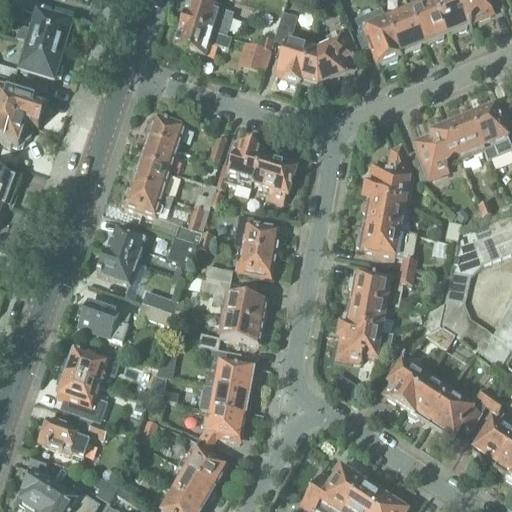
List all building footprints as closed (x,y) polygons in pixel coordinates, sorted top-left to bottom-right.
[(8,0),(5,10),(12,12),(34,18),(38,6),(18,0),(8,0)] [(456,0),(430,0),(432,4),(446,38),(447,38),(456,34),(457,33),(460,35),(466,33),(467,29),(468,29),(456,0)] [(456,0),(468,29),(469,28),(469,30),(471,29),(470,26),(478,22),(480,24),(490,20),(490,17),(492,17),(489,10),(484,0),(456,0)] [(219,12),(189,2),(188,5),(185,8),(184,12),(185,16),(184,17),(181,26),(226,41),(233,18),(219,13),(219,12)] [(432,4),(408,14),(422,48),(424,47),(433,43),(434,43),(437,45),(444,42),(445,38),(446,38),(432,4)] [(408,14),(387,23),(401,56),(410,52),(413,55),(420,52),(421,48),(422,48),(408,14)] [(381,15),(355,26),(361,42),(357,43),(361,53),(368,50),(375,69),(377,69),(388,64),(389,65),(391,66),(397,64),(397,60),(400,59),(401,59),(400,57),(401,56),(387,23),(385,24),(381,15)] [(37,18),(28,46),(62,56),(65,45),(71,44),(74,36),(69,31),(70,28),(51,22),(50,19),(42,17),(39,19),(39,18),(37,18)] [(300,89),(301,85),(312,51),(310,50),(311,49),(299,45),(300,42),(293,40),(298,21),(282,17),(274,42),(286,47),(276,79),(284,82),(284,84),(287,85),(287,88),(294,91),(297,88),(300,89)] [(177,35),(172,48),(175,49),(174,52),(204,61),(208,47),(228,53),(231,42),(226,41),(181,26),(178,36),(177,35)] [(315,52),(312,51),(301,85),(310,88),(312,92),(312,93),(313,94),(314,92),(327,86),(329,89),(338,84),(338,81),(354,74),(349,61),(359,58),(350,35),(328,43),(330,50),(319,54),(318,50),(315,52)] [(62,56),(28,46),(20,75),(22,76),(23,79),(31,81),(33,79),(53,85),(54,82),(61,81),(63,73),(58,68),(62,56)] [(269,55),(253,50),(246,73),(262,78),(269,55)] [(0,83),(12,88),(16,75),(0,69),(0,83)] [(0,83),(0,120),(31,131),(31,130),(38,133),(46,109),(14,99),(9,97),(12,88),(0,83)] [(472,120),(472,121),(470,121),(484,156),(487,165),(511,155),(511,154),(495,111),(492,112),(489,110),(481,114),(481,117),(477,118),(478,120),(473,122),(472,120)] [(0,146),(17,152),(23,150),(24,146),(26,146),(26,144),(30,143),(32,136),(30,132),(31,131),(0,120),(0,146)] [(449,130),(445,132),(460,166),(484,156),(470,121),(467,122),(465,120),(457,123),(457,127),(453,128),(454,129),(449,131),(449,130)] [(146,145),(177,154),(184,131),(154,121),(152,125),(150,126),(148,131),(150,133),(146,145)] [(422,183),(429,180),(447,173),(446,171),(460,166),(445,132),(444,132),(441,130),(434,133),(433,137),(430,138),(432,142),(416,149),(418,155),(410,158),(416,172),(417,172),(422,183)] [(216,143),(212,154),(222,157),(226,146),(216,143)] [(140,164),(138,167),(169,177),(177,154),(146,145),(143,155),(140,156),(138,160),(140,164)] [(223,170),(218,185),(227,188),(251,195),(252,191),(260,165),(263,165),(263,164),(265,157),(261,155),(262,152),(261,152),(250,148),(249,151),(248,151),(236,147),(228,172),(223,170)] [(365,200),(365,202),(366,202),(366,203),(404,210),(408,184),(410,177),(400,152),(398,153),(392,155),(388,175),(374,172),(370,189),(369,189),(369,191),(367,191),(366,194),(368,195),(367,199),(366,199),(365,200)] [(212,154),(209,165),(218,168),(222,157),(212,154)] [(260,165),(252,191),(273,198),(270,206),(283,210),(288,192),(291,193),(292,190),(290,189),(294,174),(295,168),(293,164),(286,162),(282,164),(280,170),(279,169),(263,164),(263,165),(260,165)] [(169,177),(138,167),(138,169),(135,170),(133,175),(135,178),(131,189),(162,199),(169,177)] [(0,206),(5,208),(8,202),(13,204),(21,181),(10,177),(8,181),(1,178),(0,178),(0,206)] [(216,191),(215,193),(224,196),(227,188),(218,185),(216,191)] [(172,203),(162,199),(131,189),(128,197),(125,198),(121,208),(124,210),(123,212),(155,222),(156,219),(159,220),(161,213),(158,212),(159,209),(168,212),(172,203)] [(212,203),(210,211),(216,212),(216,211),(220,212),(224,200),(214,197),(212,203)] [(198,198),(194,210),(195,210),(204,214),(208,216),(209,214),(210,211),(212,203),(207,201),(198,198)] [(364,207),(362,215),(365,217),(364,223),(366,223),(364,230),(399,236),(401,226),(404,210),(366,203),(366,204),(367,204),(367,206),(364,207)] [(488,207),(480,210),(484,218),(485,221),(493,218),(491,215),(488,207)] [(179,230),(175,241),(198,249),(199,245),(202,237),(208,216),(204,214),(195,210),(194,210),(187,232),(179,230)] [(469,219),(463,213),(455,220),(461,227),(462,226),(464,227),(469,223),(467,221),(469,219)] [(511,227),(508,216),(498,220),(511,257),(511,256),(511,227)] [(501,261),(511,257),(498,220),(488,224),(501,261)] [(239,221),(233,252),(242,253),(276,259),(276,257),(279,257),(281,247),(278,246),(280,236),(253,231),(255,224),(239,221)] [(488,224),(478,228),(491,264),(501,261),(488,224)] [(449,226),(447,235),(459,238),(460,234),(461,228),(449,226)] [(478,228),(473,230),(477,243),(472,244),(481,268),(491,264),(478,228)] [(357,242),(356,250),(359,253),(359,254),(358,255),(375,258),(395,262),(404,263),(412,265),(417,240),(407,238),(399,236),(364,230),(363,235),(362,235),(362,236),(361,239),(361,240),(357,242)] [(460,234),(459,238),(457,245),(451,275),(471,279),(481,268),(472,244),(477,243),(473,230),(460,234)] [(109,242),(104,256),(137,268),(145,245),(114,234),(111,243),(109,242)] [(457,245),(459,238),(447,235),(446,243),(457,245)] [(202,237),(199,245),(211,248),(213,240),(202,237)] [(175,241),(168,264),(178,268),(175,280),(187,284),(188,280),(197,253),(198,249),(175,241)] [(198,249),(197,253),(208,257),(211,248),(199,245),(198,249)] [(242,253),(238,277),(271,283),(273,272),(276,273),(278,265),(278,262),(275,261),(276,259),(242,253)] [(137,268),(104,256),(96,278),(129,290),(137,268)] [(404,263),(402,273),(416,276),(418,266),(412,265),(404,263)] [(207,271),(204,283),(230,288),(232,279),(233,276),(207,271)] [(469,288),(471,279),(451,275),(449,285),(469,288)] [(413,290),(415,280),(402,277),(400,288),(413,290)] [(349,283),(348,290),(351,293),(350,299),(349,305),(390,313),(395,287),(353,279),(353,282),(349,283)] [(175,280),(172,288),(185,292),(187,284),(175,280)] [(204,283),(202,296),(214,299),(213,306),(226,309),(224,321),(262,329),(263,327),(263,325),(266,322),(266,318),(265,313),(266,307),(228,300),(229,298),(230,288),(204,283)] [(449,285),(446,294),(467,298),(469,288),(449,285)] [(464,308),(467,298),(446,294),(444,304),(464,308)] [(142,308),(174,319),(178,307),(146,296),(142,308)] [(443,333),(456,341),(457,342),(470,323),(464,308),(444,304),(443,310),(441,322),(439,330),(443,333)] [(343,317),(342,325),(345,328),(345,329),(345,330),(344,330),(343,330),(385,338),(390,313),(349,305),(347,315),(347,316),(343,317)] [(130,319),(119,315),(120,313),(102,307),(101,311),(86,306),(78,331),(121,347),(127,329),(130,319)] [(170,332),(174,319),(142,308),(139,319),(135,318),(134,321),(138,323),(139,321),(170,332)] [(433,325),(441,322),(443,310),(429,317),(433,325)] [(511,324),(504,319),(498,328),(511,337),(511,324)] [(201,341),(198,352),(213,355),(217,355),(219,344),(220,344),(258,351),(259,347),(259,345),(262,342),(263,336),(262,333),(262,331),(262,329),(224,321),(219,344),(201,341)] [(439,330),(441,322),(433,325),(427,328),(432,338),(443,333),(439,330)] [(470,323),(457,342),(466,348),(479,329),(470,323)] [(493,338),(508,347),(511,349),(511,337),(498,328),(493,338)] [(466,348),(500,369),(511,350),(511,349),(508,347),(493,338),(479,329),(466,348)] [(342,345),(339,362),(360,366),(360,367),(361,367),(362,367),(363,361),(369,362),(376,363),(380,364),(381,364),(383,350),(391,352),(393,340),(385,338),(343,330),(343,332),(341,331),(341,334),(340,335),(342,335),(342,340),(340,339),(339,340),(339,342),(341,343),(341,345),(342,345)] [(442,333),(425,342),(446,355),(455,342),(442,333)] [(65,366),(62,374),(66,375),(64,379),(102,392),(106,381),(108,381),(115,384),(123,363),(116,360),(99,354),(82,348),(78,358),(73,356),(69,367),(65,366)] [(213,355),(210,368),(220,369),(216,392),(250,398),(250,395),(251,387),(254,387),(255,380),(253,378),(253,374),(238,372),(240,359),(217,355),(213,355)] [(161,356),(157,382),(164,383),(171,385),(176,358),(161,356)] [(406,414),(426,383),(402,368),(405,364),(403,363),(402,364),(395,360),(383,379),(390,383),(387,387),(392,391),(385,401),(406,414)] [(61,390),(57,401),(68,405),(66,412),(100,424),(105,409),(100,407),(97,406),(102,392),(64,379),(63,382),(60,380),(57,389),(61,390)] [(150,401),(150,402),(156,403),(163,405),(166,385),(164,384),(157,382),(153,394),(150,401)] [(449,398),(426,383),(406,414),(408,416),(408,419),(415,424),(418,422),(422,425),(423,426),(424,426),(423,425),(425,425),(429,428),(449,398)] [(140,390),(136,404),(147,408),(151,394),(140,390)] [(204,391),(199,413),(211,415),(213,416),(245,422),(245,419),(248,418),(249,411),(247,409),(248,402),(250,399),(250,398),(204,391)] [(474,403),(469,411),(449,398),(429,428),(430,429),(430,428),(435,431),(435,433),(434,432),(434,433),(436,434),(439,436),(439,440),(445,444),(449,442),(452,444),(462,429),(469,434),(480,417),(479,417),(484,409),(485,410),(491,400),(482,394),(476,404),(474,403)] [(495,402),(488,412),(497,417),(503,407),(495,402)] [(144,417),(147,408),(136,404),(133,414),(144,417)] [(164,410),(155,407),(150,421),(160,424),(164,410)] [(202,438),(199,443),(201,443),(205,445),(213,450),(217,442),(236,445),(236,444),(235,444),(236,438),(241,439),(245,422),(213,416),(211,415),(209,426),(205,425),(202,438)] [(92,426),(88,438),(46,424),(42,434),(39,433),(35,443),(39,445),(37,448),(83,464),(89,448),(91,442),(103,446),(108,432),(92,426)] [(490,467),(496,471),(511,446),(511,437),(492,425),(471,457),(474,459),(474,463),(480,467),(483,465),(488,468),(490,467)] [(157,431),(147,427),(140,447),(149,451),(157,431)] [(184,464),(180,472),(186,475),(215,492),(227,471),(219,467),(222,460),(203,449),(205,445),(201,443),(199,447),(195,453),(189,464),(184,464)] [(511,486),(511,446),(496,471),(500,474),(501,476),(506,479),(505,483),(511,487),(511,486)] [(28,470),(45,476),(49,465),(31,459),(28,470)] [(309,496),(300,510),(301,511),(302,511),(346,511),(362,488),(341,474),(332,486),(322,479),(321,479),(321,478),(311,493),(309,495),(309,496)] [(186,475),(173,496),(200,511),(205,511),(206,510),(205,510),(208,504),(211,504),(215,497),(214,494),(214,493),(215,492),(186,475)] [(44,511),(57,491),(34,476),(19,497),(21,498),(16,506),(25,511),(44,511)] [(125,485),(117,498),(129,506),(133,509),(141,495),(125,485)] [(362,488),(346,511),(377,511),(384,502),(362,488)] [(287,490),(282,499),(289,503),(294,494),(287,490)] [(78,504),(57,491),(44,511),(96,511),(97,510),(81,499),(78,504)] [(200,511),(173,496),(164,511),(200,511)] [(400,511),(384,502),(377,511),(400,511)]
